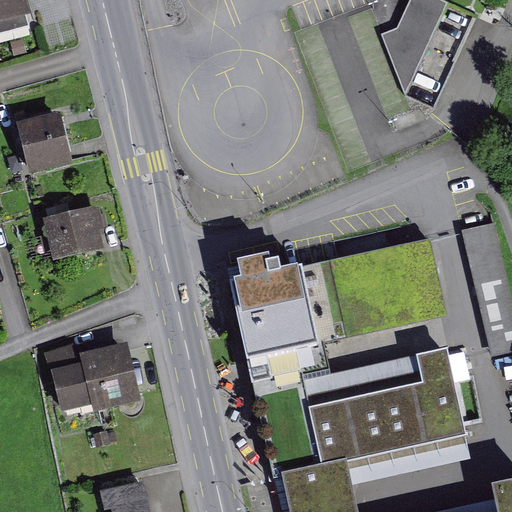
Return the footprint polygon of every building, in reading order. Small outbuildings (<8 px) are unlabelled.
[(0,0),(0,21),(41,11),(38,0),(0,0)] [(467,5),(456,0),(411,0),(402,28),(384,35),(403,85),(430,100),(467,5)] [(30,125),(41,167),(81,157),(70,115),(30,125)] [(50,215),(60,252),(102,242),(92,204),(50,215)] [(511,356),(511,299),(495,225),(462,232),(492,361),(511,356)] [(432,235),(250,277),(269,355),(451,313),(432,235)] [(134,344),(50,363),(63,418),(146,399),(134,344)] [(464,345),(317,376),(335,461),(297,469),(306,511),(379,511),(371,476),(486,452),(464,345)] [(500,511),(511,511),(511,485),(495,490),(500,511)] [(112,508),(113,511),(146,511),(141,487),(104,495),(107,509),(112,508)]
